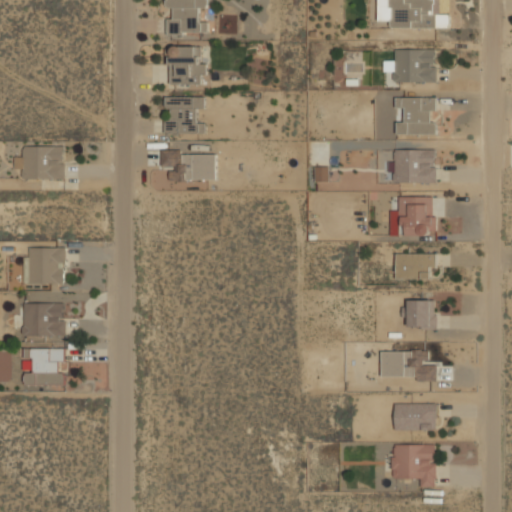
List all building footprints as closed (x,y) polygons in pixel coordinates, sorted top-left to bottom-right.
[(208,32),(208,20),(200,20),(199,6),(207,6),(207,0),(167,0),(167,13),(168,33),(208,32)] [(390,0),(390,27),(435,27),(435,0),(390,0)] [(170,45),(169,83),(201,84),(201,74),(207,74),(208,58),(199,58),(199,46),(170,45)] [(436,81),(437,48),(395,47),(395,59),(384,59),(383,70),(393,71),(393,81),(436,81)] [(165,132),(206,133),(206,122),(196,122),(197,108),(204,108),(204,95),(166,95),(165,132)] [(436,96),(396,96),(396,106),(405,106),(405,121),(397,121),(397,134),(436,134),(436,96)] [(65,178),(65,144),(24,145),(24,156),(15,156),(15,167),(24,167),(24,178),(65,178)] [(437,183),(437,148),(393,148),(393,183),(437,183)] [(328,167),(317,167),(317,180),(328,180),(328,167)] [(400,235),(436,235),(437,195),(400,195),(400,235)] [(66,246),(25,246),(25,283),(66,283),(66,246)] [(396,278),(432,278),(432,270),(435,270),(435,253),(396,253),(396,278)] [(438,298),(408,298),(408,328),(438,328),(438,298)] [(23,336),(65,336),(65,301),(23,302),(24,313),(12,313),(12,326),(23,326),(23,336)] [(63,347),(25,347),(25,358),(32,358),(32,371),(25,371),(25,385),(66,385),(66,371),(63,371),(63,347)] [(395,431),(438,431),(438,403),(395,403),(395,431)] [(438,443),(392,443),(392,477),(418,477),(418,487),(438,487),(438,443)]
